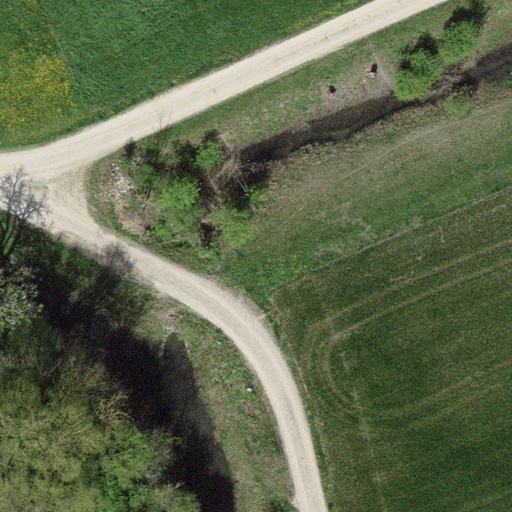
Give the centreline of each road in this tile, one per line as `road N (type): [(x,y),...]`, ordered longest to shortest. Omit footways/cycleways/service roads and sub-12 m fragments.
road 1 (track): [(0,182),(170,279),(268,351),(314,511)]
road 2 (track): [(0,167),(55,161),(400,0)]
